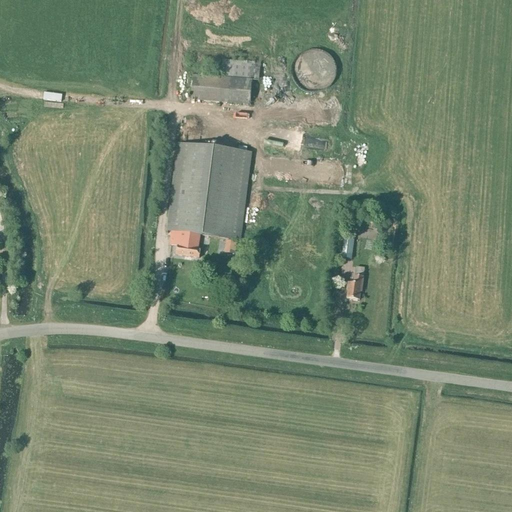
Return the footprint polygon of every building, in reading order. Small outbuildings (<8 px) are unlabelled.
[(259,82),(260,63),(223,60),(221,79),(259,82)] [(193,77),(192,93),(191,102),(252,107),(254,82),(221,79),(193,77)] [(252,154),(178,145),(167,232),(172,233),(170,246),(177,247),(176,256),(199,259),(200,250),(198,249),(200,236),(240,242),(252,154)] [(341,259),(351,260),(354,241),(344,239),(341,259)] [(361,293),(364,278),(365,269),(356,268),(354,284),(348,284),(347,291),(348,291),(347,299),(359,301),(360,293),(361,293)]
